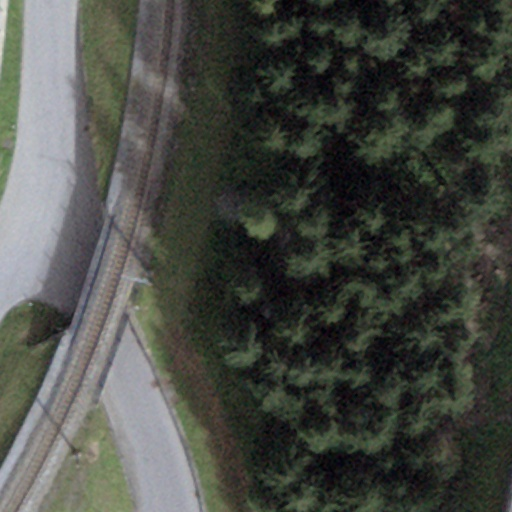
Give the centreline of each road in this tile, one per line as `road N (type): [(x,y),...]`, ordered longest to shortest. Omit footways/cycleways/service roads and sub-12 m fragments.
road 1 (unclassified): [(57,255),(128,377),(159,511)]
road 2 (unclassified): [(49,0),(57,255)]
